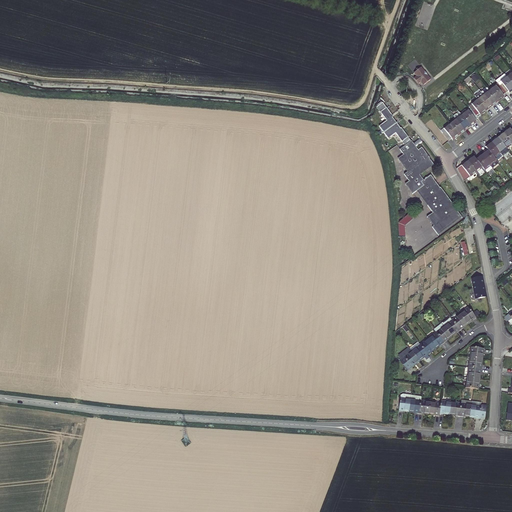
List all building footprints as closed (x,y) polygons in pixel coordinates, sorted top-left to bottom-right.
[(424,86),(431,81),(421,69),(413,75),(416,78),(414,80),(418,86),(421,83),(424,86)] [(503,74),(506,77),(511,84),(511,72),(509,69),(503,74)] [(474,83),(479,79),(476,74),(471,78),(474,83)] [(511,93),(511,92),(511,84),(506,77),(503,74),(495,81),(497,84),(506,95),(510,92),(511,93)] [(506,95),(497,84),(489,91),(499,103),(504,99),(503,97),(506,95)] [(493,108),(499,103),(489,91),(483,96),(493,108)] [(475,97),(477,100),(487,113),(493,108),(483,96),(480,92),(475,97)] [(487,113),(477,100),(469,107),(470,109),(478,119),(487,113)] [(402,130),(397,123),(391,116),(392,115),(382,103),(377,108),(387,121),(380,127),(389,139),(396,133),(406,146),(400,150),(404,155),(399,159),(408,172),(405,175),(410,182),(406,185),(414,194),(418,191),(434,212),(428,216),(436,226),(434,227),(439,235),(463,216),(441,188),(439,189),(432,181),(434,180),(431,176),(424,182),(419,176),(435,164),(422,148),(418,150),(416,148),(414,144),(403,130),(402,130)] [(478,119),(470,109),(462,116),(471,128),(477,124),(476,122),(479,120),(478,119)] [(471,128),(462,116),(456,121),(465,133),(471,128)] [(456,121),(450,126),(460,138),(465,133),(456,121)] [(460,138),(450,126),(437,136),(445,145),(449,142),(451,145),(460,138)] [(503,133),(511,144),(511,132),(511,131),(509,128),(503,133)] [(506,150),(511,145),(511,144),(503,133),(497,138),(506,150)] [(506,150),(497,138),(491,142),(502,157),(508,153),(506,150)] [(414,144),(416,148),(423,143),(420,139),(414,144)] [(496,162),(502,157),(491,142),(485,147),(487,150),(496,162)] [(487,150),(481,155),(492,169),(498,164),(496,162),(487,150)] [(481,155),(475,159),(484,171),(486,174),(492,169),(481,155)] [(484,171),(475,159),(473,157),(467,161),(476,173),(478,176),(484,171)] [(476,173),(467,161),(461,166),(456,169),(463,182),(476,173)] [(412,220),(408,215),(398,223),(399,237),(405,237),(404,227),(412,220)] [(485,298),(482,278),(471,281),(475,300),(485,298)] [(459,315),(467,325),(476,319),(467,308),(459,315)] [(459,332),(467,325),(459,315),(451,321),(459,332)] [(441,325),(443,328),(451,321),(449,318),(441,325)] [(443,328),(451,338),(459,332),(451,321),(443,328)] [(433,331),(436,334),(443,328),(441,325),(433,331)] [(443,344),(451,338),(443,328),(436,334),(443,344)] [(443,344),(436,334),(428,340),(436,351),(443,344)] [(436,351),(428,340),(420,347),(428,357),(436,351)] [(412,353),(420,347),(418,344),(410,350),(412,353)] [(428,357),(420,347),(412,353),(420,363),(425,359),(427,362),(430,360),(428,357)] [(471,348),(469,358),(482,360),(483,349),(471,348)] [(398,360),(400,363),(412,353),(410,350),(398,360)] [(420,363),(412,353),(400,363),(408,373),(420,363)] [(469,358),(468,368),(481,370),(482,360),(469,358)] [(481,370),(468,368),(466,378),(479,380),(481,370)] [(479,380),(466,378),(465,388),(478,390),(479,380)] [(408,415),(410,401),(411,396),(401,395),(399,397),(397,414),(408,415)] [(411,396),(410,401),(408,415),(418,416),(420,402),(421,397),(411,396)] [(461,400),(461,403),(459,417),(469,418),(471,401),(461,400)] [(440,401),(440,404),(439,415),(449,416),(451,402),(440,401)] [(481,402),(471,401),(469,418),(485,420),(486,406),(480,406),(481,402)] [(430,403),(420,402),(418,416),(428,417),(430,403)] [(461,403),(451,402),(449,416),(459,417),(461,403)] [(439,415),(440,404),(430,403),(428,417),(438,418),(439,415)]
